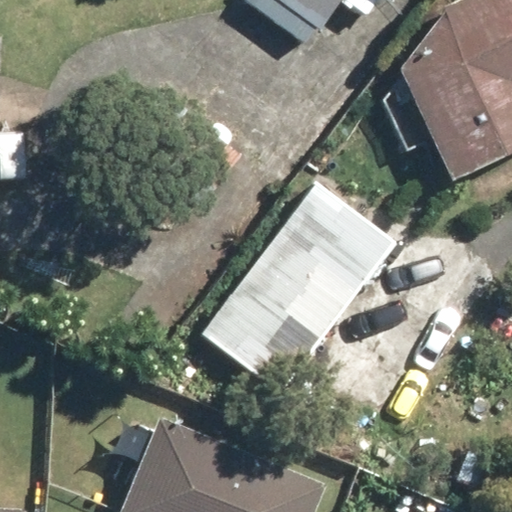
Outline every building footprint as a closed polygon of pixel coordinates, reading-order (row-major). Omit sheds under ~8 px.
[(242,0),(310,47),(342,0),(242,0)] [(511,0),(451,0),(448,2),(400,68),(452,179),(511,151),(511,0)] [(242,148),(159,83),(116,138),(199,203),(242,148)] [(311,181),(199,327),(279,389),(391,243),(311,181)] [(161,413),(120,511),(320,511),(331,485),(236,446),(248,417),(187,392),(176,419),(161,413)]
